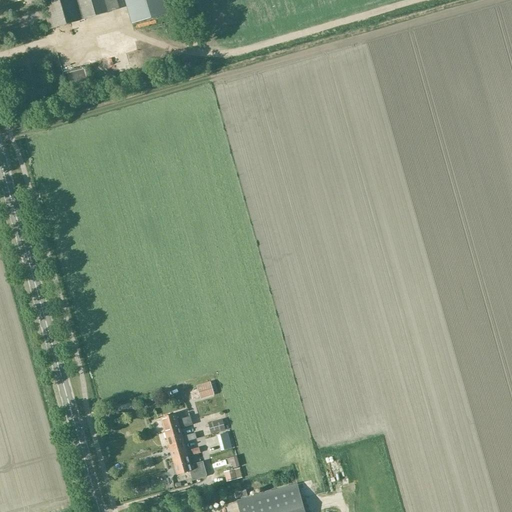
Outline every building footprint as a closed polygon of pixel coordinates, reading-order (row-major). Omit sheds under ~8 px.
[(40,0),(49,29),(83,20),(118,10),(115,0),(11,0),(12,3),(22,0),(40,0)] [(170,14),(166,0),(124,0),(132,25),(170,14)] [(196,386),(199,397),(213,394),(210,382),(196,386)] [(179,428),(179,429),(192,425),(190,417),(177,420),(175,414),(160,418),(164,432),(179,428)] [(210,435),(225,430),(221,419),(207,424),(210,435)] [(182,437),(179,429),(179,428),(164,432),(168,446),(183,442),(196,439),(194,434),(182,437)] [(183,442),(168,446),(172,460),(187,456),(200,453),(198,447),(186,451),(183,442)] [(190,465),(187,456),(172,460),(176,475),(189,471),(192,481),(207,477),(202,462),(190,465)] [(226,482),(240,479),(242,478),(239,468),(223,472),(226,482)] [(239,511),(304,511),(297,484),(236,501),(239,511)]
